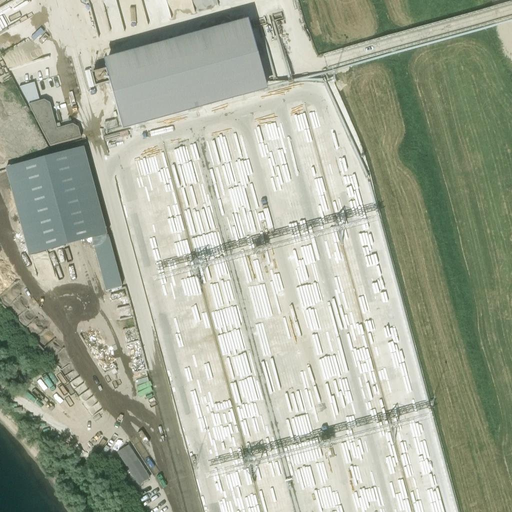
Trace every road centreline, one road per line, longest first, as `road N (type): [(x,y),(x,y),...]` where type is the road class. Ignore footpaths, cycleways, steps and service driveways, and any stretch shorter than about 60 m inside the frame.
road 1 (unknown): [(243,122),(346,511)]
road 2 (unknown): [(47,316),(93,309),(103,319),(130,421)]
road 3 (unknown): [(130,421),(47,316)]
